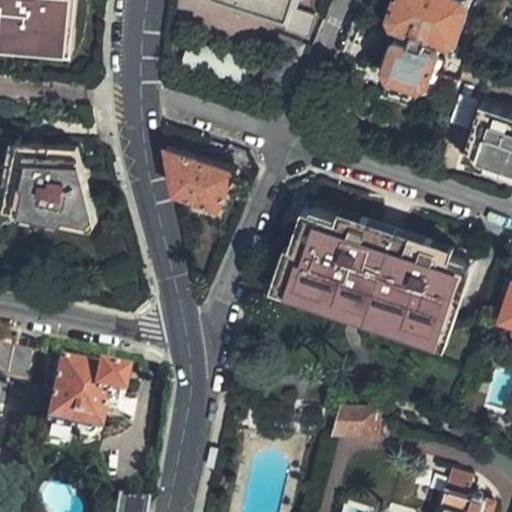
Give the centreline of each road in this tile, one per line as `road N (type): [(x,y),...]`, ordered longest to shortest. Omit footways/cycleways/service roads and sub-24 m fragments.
road 1 (tertiary): [(140,92),(147,163),(188,339)]
road 2 (residential): [(285,142),(511,220)]
road 3 (residential): [(188,339),(205,333),(221,308),(285,142)]
road 4 (residential): [(0,301),(188,339)]
road 5 (tertiary): [(188,339),(189,409),(168,511)]
road 6 (residential): [(140,92),(285,142)]
road 7 (residential): [(285,142),(342,0)]
